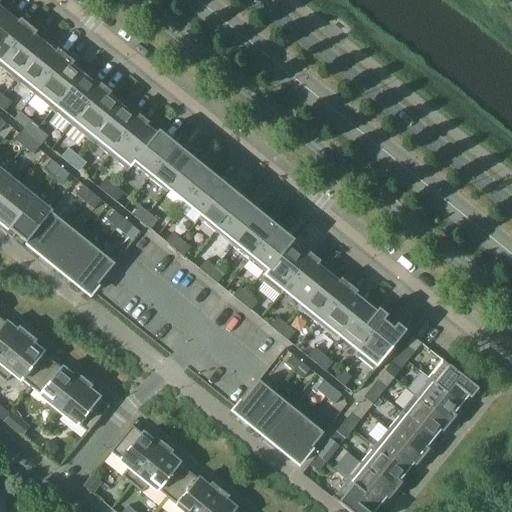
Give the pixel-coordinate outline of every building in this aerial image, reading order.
[(17,24),(6,15),(0,23),(0,61),(29,26),(20,19),(17,24)] [(37,32),(29,26),(0,61),(0,69),(15,81),(44,45),(33,37),(37,32)] [(54,54),(44,45),(15,81),(33,96),(66,56),(58,49),(54,54)] [(74,63),(66,56),(33,96),(52,111),(81,76),(70,67),(74,63)] [(91,84),(81,76),(52,111),(71,127),(103,86),(95,79),(91,84)] [(71,127),(89,142),(118,106),(108,98),(112,93),(103,86),(71,127)] [(3,96),(0,98),(0,108),(5,112),(12,103),(3,96)] [(128,114),(118,106),(89,142),(108,157),(141,116),(132,110),(128,114)] [(149,123),(141,116),(108,157),(127,172),(132,166),(155,136),(145,128),(149,123)] [(22,131),(31,139),(39,130),(30,122),(22,131)] [(39,130),(31,139),(41,146),(48,137),(39,130)] [(15,140),(24,148),(31,139),(22,131),(15,140)] [(164,143),(155,136),(132,166),(148,179),(176,145),(168,138),(164,143)] [(33,155),(41,146),(31,139),(24,148),(33,155)] [(193,159),(176,145),(148,179),(166,193),(170,188),(169,188),(193,159)] [(61,158),(70,165),(77,156),(68,149),(61,158)] [(77,156),(70,165),(79,173),(87,163),(77,156)] [(170,188),(186,201),(209,172),(193,159),(169,188),(170,188)] [(44,169),(53,177),(60,167),(51,160),(44,169)] [(70,175),(60,167),(53,177),(62,184),(70,175)] [(226,186),(209,172),(186,201),(202,214),(203,215),(226,186)] [(0,209),(19,187),(3,174),(0,177),(0,209)] [(98,188),(107,195),(115,186),(106,179),(98,188)] [(75,195),(85,202),(92,193),(83,186),(75,195)] [(115,186),(107,195),(117,203),(124,194),(115,186)] [(198,219),(216,234),(243,199),(226,186),(203,215),(202,214),(198,219)] [(19,187),(0,209),(0,221),(4,225),(0,230),(6,234),(34,199),(19,187)] [(94,210),(101,201),(92,193),(85,202),(94,210)] [(16,235),(26,243),(50,212),(34,199),(6,234),(12,239),(16,235)] [(260,213),(243,199),(216,234),(232,247),(257,216),(260,213)] [(132,215),(141,223),(149,213),(139,206),(132,215)] [(107,221),(116,228),(124,219),(114,211),(107,221)] [(50,212),(26,243),(41,256),(66,225),(50,212)] [(149,213),(141,223),(150,230),(158,221),(149,213)] [(252,257),(266,239),(277,226),(260,213),(257,216),(232,247),(249,261),(252,257)] [(125,235),(133,226),(124,219),(116,228),(125,235)] [(41,256),(57,268),(82,238),(66,225),(41,256)] [(285,233),(277,226),(266,239),(252,257),(249,261),(265,274),(266,274),(275,263),(280,257),(290,245),(293,240),(285,233)] [(165,242),(175,250),(182,241),(173,233),(165,242)] [(82,238),(57,268),(73,281),(98,251),(82,238)] [(182,241),(175,250),(184,257),(191,248),(182,241)] [(285,289),(311,257),(312,255),(304,249),(300,253),(290,245),(280,257),(275,263),(266,274),(265,274),(260,280),(280,297),(285,290),(285,289)] [(98,251),(73,281),(90,295),(115,264),(98,251)] [(302,304),(303,305),(327,275),(317,266),(320,262),(312,255),(311,257),(285,289),(285,290),(302,304)] [(208,277),(216,268),(206,260),(199,269),(208,277)] [(216,268),(208,277),(217,284),(225,275),(216,268)] [(338,283),(327,275),(303,305),(302,304),(297,310),(317,326),(349,285),(341,279),(338,283)] [(349,285),(317,326),(336,342),(341,335),(364,305),(354,297),(358,292),(349,285)] [(232,297),(242,304),(249,295),(240,287),(232,297)] [(249,295),(242,304),(251,311),(258,302),(249,295)] [(341,335),(358,349),(359,350),(383,320),(384,321),(388,316),(379,309),(375,314),(364,305),(341,335)] [(279,334),(286,325),(277,317),(270,327),(279,334)] [(15,331),(0,318),(0,367),(28,334),(19,326),(15,331)] [(383,320),(359,350),(358,349),(353,355),(374,372),(406,331),(397,324),(394,329),(384,321),(383,320)] [(296,332),(286,325),(279,334),(288,341),(296,332)] [(13,373),(31,387),(52,361),(33,346),(37,341),(28,334),(0,367),(0,377),(5,382),(13,373)] [(398,355),(407,362),(415,353),(405,345),(398,355)] [(317,365),(324,355),(315,348),(307,357),(317,365)] [(285,364),(293,371),(301,362),(292,355),(285,364)] [(333,363),(324,355),(317,365),(326,372),(333,363)] [(400,371),(407,362),(398,355),(390,364),(400,371)] [(31,387),(59,410),(84,379),(75,372),(71,376),(52,361),(31,387)] [(443,361),(428,379),(459,403),(466,395),(471,398),(478,389),(443,361)] [(303,379),(310,370),(301,362),(293,371),(303,379)] [(344,387),(352,378),(342,370),(335,379),(344,387)] [(93,386),(84,379),(59,410),(87,433),(109,407),(89,391),(93,386)] [(371,388),(380,396),(387,386),(378,379),(371,388)] [(452,412),(459,403),(428,379),(414,396),(449,424),(456,416),(452,412)] [(234,412),(250,425),(275,394),(259,381),(234,412)] [(316,390),(325,397),(333,388),(324,381),(316,390)] [(335,405),(342,396),(333,388),(325,397),(335,405)] [(373,405),(380,396),(371,388),(363,398),(373,405)] [(266,438),(291,407),(275,394),(250,425),(266,438)] [(443,433),(449,424),(414,396),(401,412),(432,438),(439,429),(443,433)] [(266,438),(282,450),(307,420),(291,407),(266,438)] [(4,422),(22,437),(30,427),(12,412),(4,422)] [(387,429),(422,458),(429,450),(425,446),(432,438),(401,412),(387,429)] [(343,423),(352,430),(360,421),(351,413),(343,423)] [(299,464),(324,434),(307,420),(282,450),(299,464)] [(345,439),(352,430),(343,423),(336,432),(345,439)] [(132,426),(110,452),(129,467),(121,476),(132,484),(164,444),(155,437),(152,442),(132,426)] [(416,466),(422,458),(387,429),(373,446),(404,471),(411,463),(416,466)] [(44,445),(39,451),(49,459),(57,449),(47,441),(44,445)] [(173,451),(164,444),(132,484),(142,493),(149,484),(167,498),(188,472),(169,456),(173,451)] [(317,456),(326,463),(334,452),(325,445),(317,456)] [(397,479),(404,471),(373,446),(360,463),(395,491),(402,483),(397,479)] [(320,470),(326,463),(317,456),(311,463),(320,470)] [(346,480),(364,495),(377,505),(384,496),(389,500),(395,491),(360,463),(346,480)] [(201,511),(220,490),(211,482),(208,487),(188,472),(167,498),(184,511),(201,511)] [(92,494),(102,483),(92,475),(83,486),(92,494)] [(371,511),(377,505),(364,495),(346,480),(331,498),(348,511),(371,511)] [(238,511),(225,501),(229,497),(220,490),(201,511),(238,511)]
